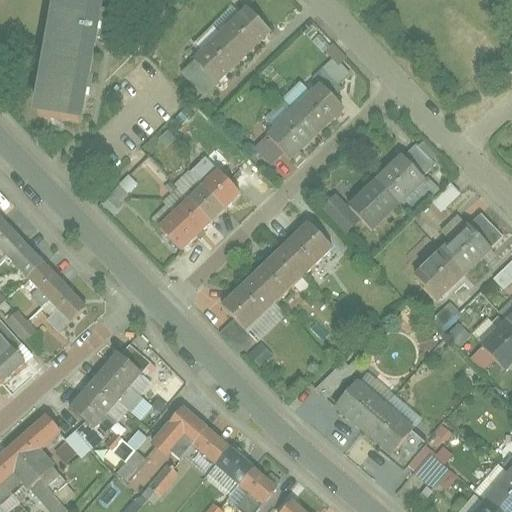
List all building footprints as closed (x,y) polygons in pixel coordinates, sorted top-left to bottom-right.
[(62,0),(53,56),(99,64),(110,0),(62,0)] [(283,30),(258,4),(202,58),(226,84),(283,30)] [(88,129),(99,64),(53,56),(41,121),(88,129)] [(325,73),(261,133),(285,158),(349,98),(325,73)] [(355,198),(385,228),(433,180),(403,150),(355,198)] [(222,168),(162,226),(187,252),(247,194),(222,168)] [(101,206),(111,215),(134,190),(125,182),(101,206)] [(449,186),(430,203),(440,213),(458,196),(449,186)] [(0,254),(80,334),(100,313),(0,213),(0,254)] [(339,255),(310,225),(227,307),(256,337),(339,255)] [(472,226),(424,275),(451,301),(499,252),(472,226)] [(511,262),(492,281),(502,293),(511,283),(511,262)] [(16,312),(7,321),(26,340),(35,332),(16,312)] [(511,315),(487,342),(511,365),(511,315)] [(0,319),(0,374),(30,346),(3,317),(0,319)] [(228,325),(219,337),(240,351),(248,339),(228,325)] [(121,342),(66,400),(90,424),(146,366),(121,342)] [(392,462),(415,435),(357,385),(334,412),(392,462)] [(221,511),(251,511),(276,486),(179,396),(143,435),(166,456),(182,438),(237,489),(218,509),(221,511)] [(51,404),(0,450),(0,491),(12,480),(42,511),(44,511),(69,489),(33,450),(66,420),(51,404)] [(77,457),(80,461),(91,451),(75,433),(52,453),(65,468),(77,457)] [(125,443),(133,453),(144,443),(136,434),(125,443)] [(108,452),(124,464),(115,476),(127,484),(144,460),(116,440),(108,452)] [(442,447),(435,455),(426,447),(405,470),(432,493),(450,473),(443,467),(453,457),(442,447)] [(170,470),(154,494),(163,500),(180,476),(170,470)] [(511,511),(511,479),(483,511),(511,511)] [(146,490),(125,511),(136,511),(152,495),(146,490)] [(271,511),(312,511),(289,492),(271,511)]
